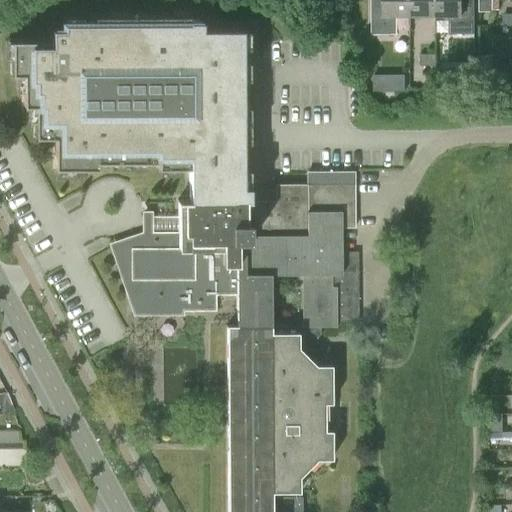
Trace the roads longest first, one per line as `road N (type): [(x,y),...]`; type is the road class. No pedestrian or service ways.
road 1 (residential): [(122,511),(0,290)]
road 2 (residential): [(373,140),(511,139)]
